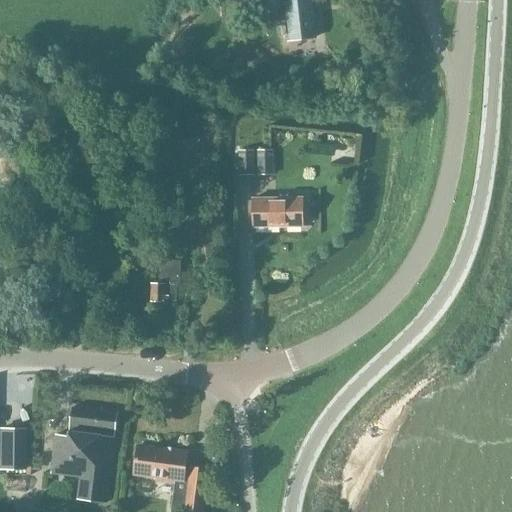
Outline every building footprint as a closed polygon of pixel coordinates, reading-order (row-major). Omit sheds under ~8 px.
[(266,0),(268,12),(280,11),(279,0),(266,0)] [(313,39),(308,0),(295,0),(284,1),(289,41),(313,39)] [(239,149),(240,174),(254,174),(254,149),(239,149)] [(258,149),(259,174),(273,174),(273,149),(258,149)] [(253,198),(254,227),(304,226),(303,198),(253,198)] [(216,253),(215,241),(207,242),(208,254),(216,253)] [(152,301),(177,302),(178,284),(180,285),(181,261),(162,260),(161,284),(152,283),(152,301)] [(79,497),(106,500),(118,412),(72,407),(69,434),(57,432),(52,472),(82,476),(79,497)] [(0,429),(0,462),(0,469),(24,469),(24,429),(0,429)] [(139,446),(135,474),(157,477),(156,481),(176,484),(172,511),(203,511),(209,469),(187,466),(188,452),(139,446)]
